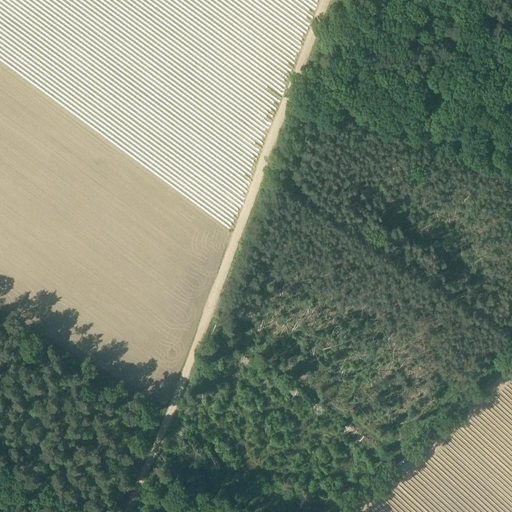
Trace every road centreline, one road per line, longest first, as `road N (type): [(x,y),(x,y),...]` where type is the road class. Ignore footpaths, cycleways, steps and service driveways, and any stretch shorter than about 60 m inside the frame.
road 1 (track): [(325,0),(130,511)]
road 2 (track): [(511,373),(352,511)]
